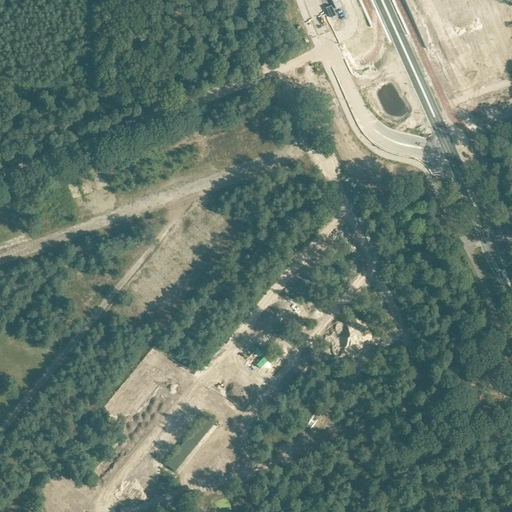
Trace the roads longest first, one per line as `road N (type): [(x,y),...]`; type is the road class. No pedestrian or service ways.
road 1 (track): [(309,74),(293,81),(313,141),(413,351),(417,392),(390,416),(135,511)]
road 2 (unknown): [(343,200),(91,511)]
road 3 (track): [(0,258),(313,141)]
road 4 (track): [(304,60),(0,173)]
road 5 (unclassified): [(304,60),(309,74),(329,70),(345,79),(389,166),(407,171),(452,155)]
road 6 (secondary): [(376,0),(441,133)]
road 7 (secondary): [(441,133),(386,0)]
